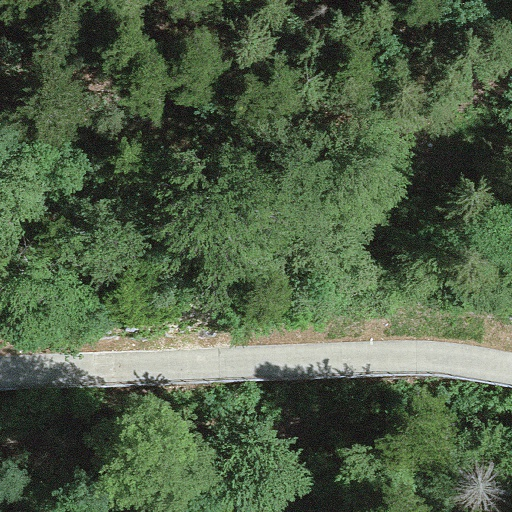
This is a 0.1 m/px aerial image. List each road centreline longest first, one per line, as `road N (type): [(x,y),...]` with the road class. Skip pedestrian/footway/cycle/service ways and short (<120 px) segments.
road 1 (track): [(0,377),(302,358),(511,373)]
road 2 (track): [(0,127),(180,139),(511,138)]
